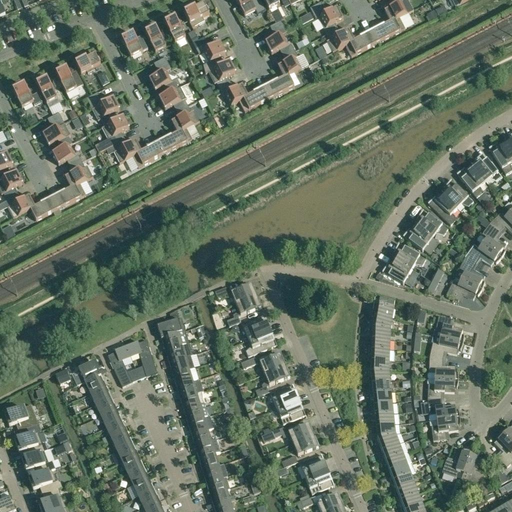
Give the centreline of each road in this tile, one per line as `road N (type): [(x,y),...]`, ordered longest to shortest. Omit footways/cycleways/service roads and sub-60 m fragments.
road 1 (residential): [(359,283),(294,269),(280,276),(275,294),(364,511)]
road 2 (residential): [(359,283),(377,244),(426,180),(511,113)]
road 3 (residential): [(189,511),(140,383)]
road 4 (residential): [(486,321),(359,283)]
road 5 (residential): [(486,321),(474,402),(492,415),(511,396)]
road 6 (residential): [(93,17),(152,129)]
